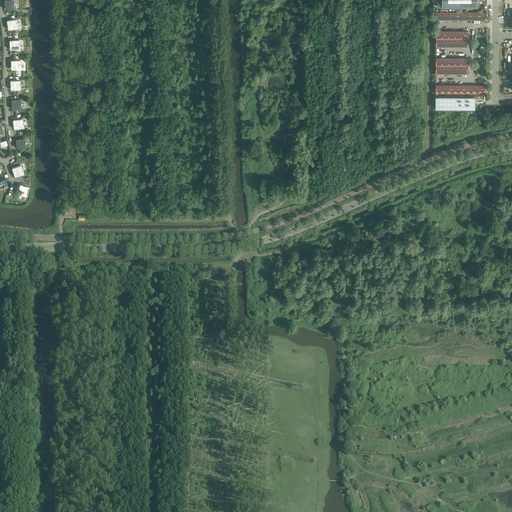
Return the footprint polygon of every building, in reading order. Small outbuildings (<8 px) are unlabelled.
[(14,2),(13,0),(9,0),(5,1),(6,9),(15,8),(14,4),(15,4),(14,2)] [(16,19),(7,20),(9,28),(17,27),(17,23),(17,21),(16,21),(16,19)] [(19,40),(10,40),(10,48),(19,48),(19,44),(20,44),(19,42),(19,40)] [(20,60),(11,61),(12,69),(21,68),(20,64),(21,64),(21,62),(20,62),(20,60)] [(11,80),(11,89),(20,88),(20,84),(20,82),(20,80),(11,80)] [(475,109),(475,96),(436,96),(436,109),(475,109)] [(21,99),(12,100),(12,108),(21,108),(21,104),(22,104),(21,102),(21,99)] [(22,119),(13,120),(14,128),(23,127),(23,125),(23,123),(22,119)] [(25,138),(16,140),(17,148),(26,146),(26,142),(26,140),(25,140),(25,138)] [(21,165),(12,168),(15,176),(24,173),(23,171),(23,170),(23,169),(22,169),(21,165)] [(9,187),(6,179),(0,180),(0,184),(0,185),(2,185),(2,184),(3,184),(5,189),(9,187)] [(26,195),(28,186),(20,184),(18,193),(20,194),(22,195),(22,194),(26,195)]
